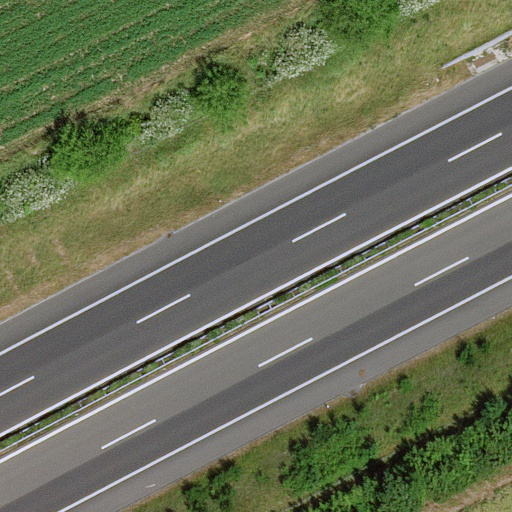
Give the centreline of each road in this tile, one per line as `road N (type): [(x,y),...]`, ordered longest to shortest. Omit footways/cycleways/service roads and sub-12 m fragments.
road 1 (motorway): [(511,133),(0,395)]
road 2 (motorway): [(0,502),(511,242)]
